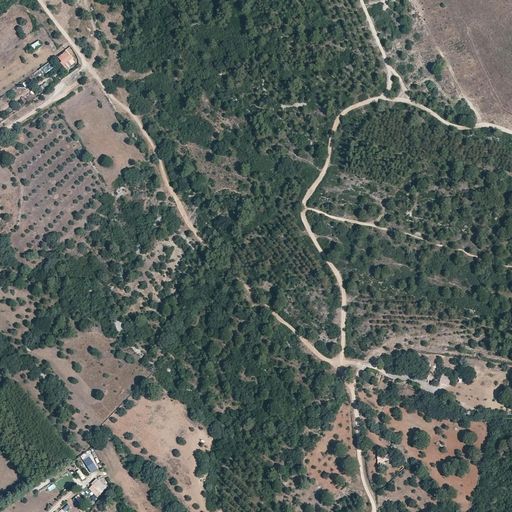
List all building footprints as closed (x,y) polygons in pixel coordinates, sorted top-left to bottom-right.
[(37,41),(30,46),(32,49),(40,45),(37,41)] [(72,59),(66,51),(58,58),(61,61),(60,62),(63,67),(72,59)] [(50,63),(41,69),(45,74),(54,68),(50,63)] [(47,82),(39,86),(42,91),(49,87),(47,82)] [(22,105),(27,102),(23,97),(19,100),(22,105)] [(442,374),(439,383),(447,386),(451,377),(442,374)] [(377,462),(382,463),(383,458),(389,458),(389,453),(378,452),(377,462)] [(92,472),(97,468),(87,454),(82,457),(92,472)] [(98,497),(106,488),(96,479),(91,483),(93,485),(91,487),(93,488),(90,491),(98,497)]
